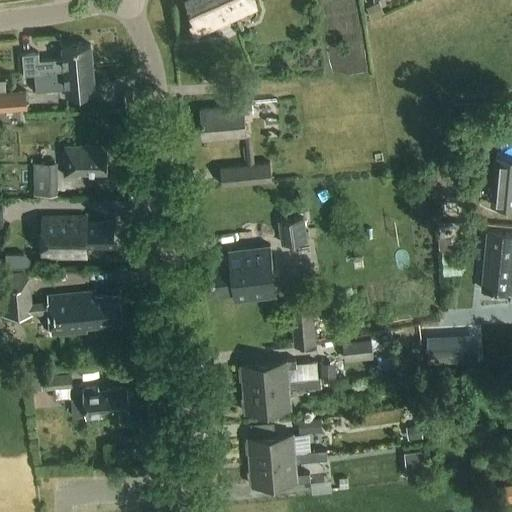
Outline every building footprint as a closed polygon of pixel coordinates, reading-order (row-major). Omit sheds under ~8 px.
[(194,36),(256,8),(252,0),(188,0),(184,2),(193,23),(189,24),(194,36)] [(379,3),(366,8),(371,20),(383,16),(379,3)] [(22,54),(24,75),(92,69),(90,45),(62,47),(63,59),(38,61),(38,53),(22,54)] [(24,75),(34,74),(35,91),(65,88),(66,95),(94,93),(92,69),(24,75)] [(0,81),(0,110),(26,109),(25,92),(6,93),(5,81),(0,81)] [(121,107),(131,106),(129,92),(120,93),(121,107)] [(245,136),(242,103),(230,104),(230,107),(200,109),(202,139),(245,136)] [(106,174),(106,147),(63,147),(63,164),(64,177),(78,177),(78,174),(106,174)] [(511,159),(494,158),(490,205),(511,206),(511,159)] [(247,165),(220,168),(222,187),(271,182),(269,163),(254,165),(247,165)] [(57,164),(33,164),(33,197),(57,196),(57,164)] [(86,260),(86,245),(112,245),(112,223),(87,223),(87,215),(41,215),(41,260),(86,260)] [(302,218),(276,222),(279,245),(306,243),(302,218)] [(511,234),(487,232),(481,289),(511,292),(511,283),(511,234)] [(451,239),(438,239),(439,252),(452,251),(451,239)] [(267,294),(261,247),(224,252),(225,260),(209,262),(213,296),(234,293),(234,298),(267,294)] [(6,267),(31,267),(31,261),(24,254),(6,254),(6,267)] [(0,275),(0,300),(2,318),(48,312),(50,335),(86,332),(85,327),(121,324),(118,294),(95,296),(94,291),(46,296),(47,301),(32,303),(28,272),(0,275)] [(294,347),(314,345),(310,305),(290,307),(294,347)] [(465,362),(463,334),(451,335),(427,336),(428,364),(465,362)] [(342,342),(342,343),(343,354),(344,356),(344,362),(373,358),(371,339),(342,342)] [(242,380),(243,389),(288,385),(287,380),(286,369),(295,368),(295,360),(241,364),(241,367),(238,367),(239,381),(242,380)] [(69,374),(42,376),(44,390),(54,390),(55,400),(71,399),(70,389),(69,374)] [(288,385),(243,389),(244,398),(241,398),(242,411),(245,411),(245,413),(290,409),(288,390),(320,387),(319,377),(287,380),(288,385)] [(98,389),(97,386),(82,387),(84,417),(100,416),(100,412),(128,410),(126,387),(98,389)] [(320,419),(297,421),(299,434),(322,432),(320,419)] [(420,427),(406,428),(407,440),(421,438),(420,427)] [(249,453),(250,462),(294,458),(295,463),(327,460),(326,450),(294,453),(292,433),(247,437),(248,440),(245,440),(246,454),(249,453)] [(423,479),(420,451),(404,453),(407,480),(423,479)] [(294,458),(250,462),(250,471),(247,471),(249,484),(252,484),(252,487),(310,481),(309,473),(296,474),(295,463),(294,458)] [(347,478),(338,479),(339,490),(348,489),(347,478)]
